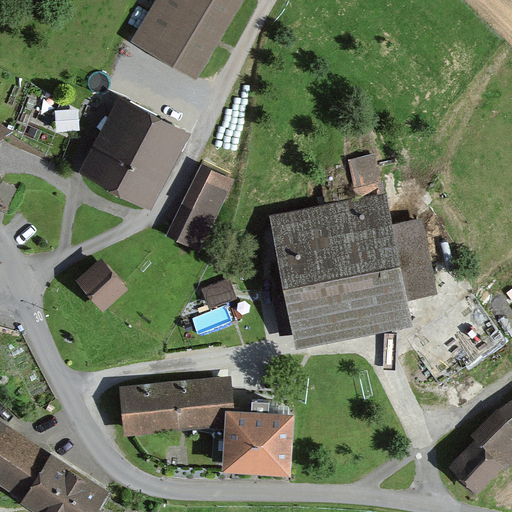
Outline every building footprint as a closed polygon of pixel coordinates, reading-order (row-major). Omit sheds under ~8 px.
[(252,0),(164,0),(141,41),(207,79),(252,0)] [(191,130),(129,97),(91,169),(153,202),(191,130)] [(238,180),(205,165),(175,232),(208,246),(238,180)] [(396,197),(287,218),(301,291),(277,296),(285,337),(418,312),(396,197)] [(115,258),(92,279),(118,307),(141,286),(115,258)] [(233,276),(209,287),(218,307),(242,296),(233,276)] [(231,378),(127,390),(132,433),(236,421),(231,378)] [(511,407),(458,465),(491,493),(511,472),(511,407)] [(113,511),(127,491),(0,410),(0,472),(62,511),(113,511)] [(308,415),(240,412),(237,469),(306,472),(308,415)]
